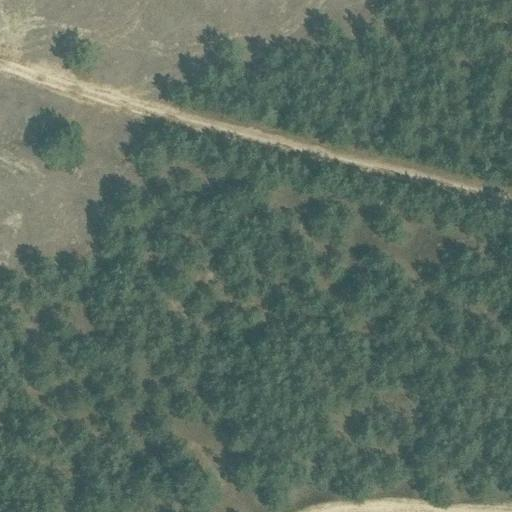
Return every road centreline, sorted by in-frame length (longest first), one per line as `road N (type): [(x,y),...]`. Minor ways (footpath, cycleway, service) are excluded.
road 1 (track): [(0,63),(305,153),(511,202)]
road 2 (unknown): [(331,511),(392,500),(486,511)]
